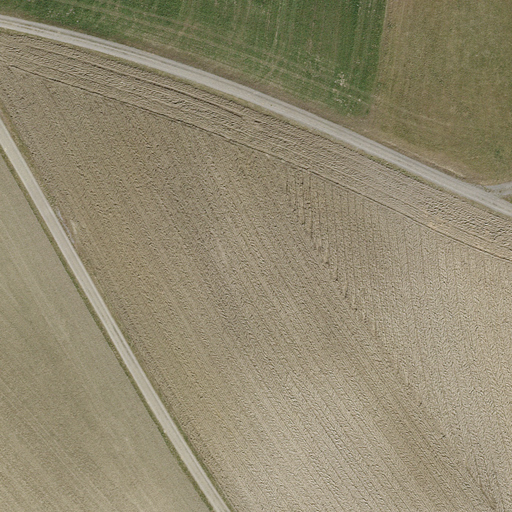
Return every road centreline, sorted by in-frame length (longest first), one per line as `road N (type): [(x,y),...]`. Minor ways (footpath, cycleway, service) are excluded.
road 1 (track): [(0,21),(130,52),(246,94),(511,211)]
road 2 (track): [(226,511),(0,126)]
